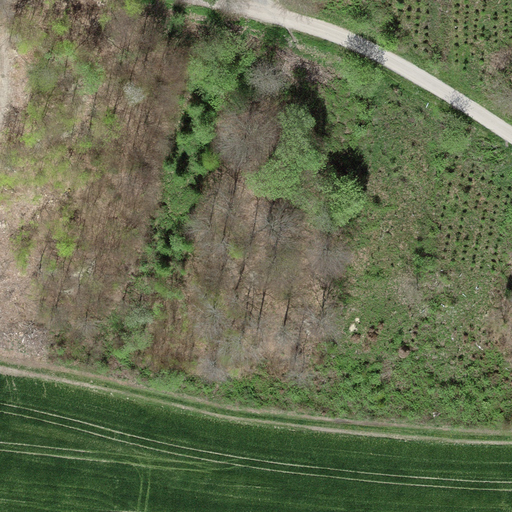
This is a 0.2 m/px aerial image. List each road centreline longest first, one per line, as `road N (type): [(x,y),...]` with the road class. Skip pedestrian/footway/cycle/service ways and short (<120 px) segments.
road 1 (track): [(0,366),(223,413),(511,436)]
road 2 (track): [(511,137),(351,38),(222,0)]
